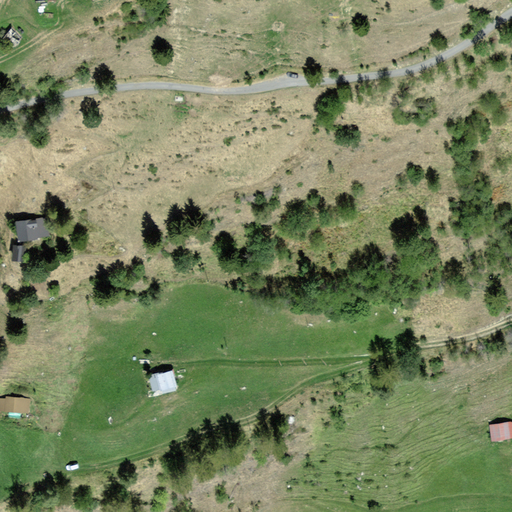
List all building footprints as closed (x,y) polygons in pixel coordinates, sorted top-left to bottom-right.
[(31,39),(17,28),(7,41),(21,52),(31,39)] [(47,217),(14,221),(17,242),(38,239),(37,236),(49,235),(47,217)] [(26,246),(13,245),(12,261),(25,262),(26,246)] [(177,368),(153,374),(157,389),(167,386),(169,393),(187,388),(177,368)] [(30,399),(1,397),(0,412),(29,414),(30,399)] [(511,419),(493,423),(495,441),(511,438),(511,419)]
